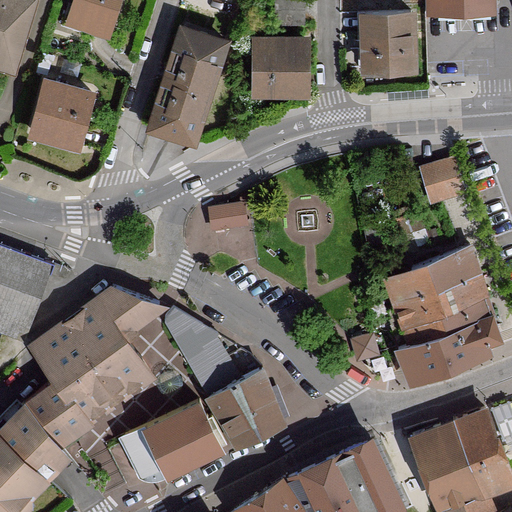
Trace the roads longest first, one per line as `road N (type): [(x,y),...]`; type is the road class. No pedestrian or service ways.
road 1 (tertiary): [(158,511),(287,443),(369,412)]
road 2 (tertiary): [(184,275),(256,314),(369,412)]
road 3 (residential): [(169,0),(104,216)]
road 4 (tertiary): [(511,111),(338,124)]
road 5 (tertiary): [(338,124),(262,146),(197,179)]
road 6 (tertiary): [(369,412),(511,367)]
road 7 (residential): [(338,124),(327,0)]
